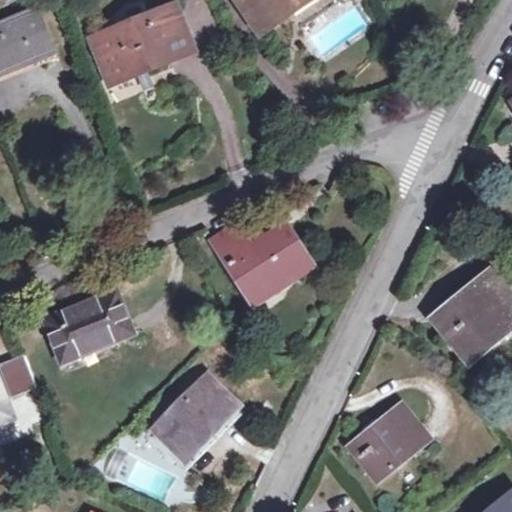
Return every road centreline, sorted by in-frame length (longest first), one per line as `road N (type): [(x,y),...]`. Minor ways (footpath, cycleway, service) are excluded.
road 1 (residential): [(0,297),(401,137),(441,148)]
road 2 (residential): [(272,511),(441,148)]
road 3 (residential): [(441,148),(511,25)]
